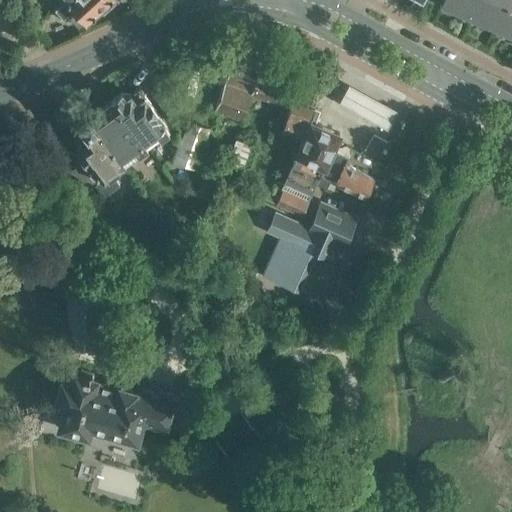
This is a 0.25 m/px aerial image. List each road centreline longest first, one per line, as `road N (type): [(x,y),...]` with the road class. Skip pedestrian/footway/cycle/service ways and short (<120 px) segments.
road 1 (track): [(376,511),(347,382),(352,345),(306,351),(262,380)]
road 2 (track): [(352,345),(443,170),(456,118)]
road 3 (tertiary): [(203,7),(0,96)]
road 4 (track): [(64,352),(170,361),(182,350),(179,319),(142,290)]
road 5 (tertiary): [(346,45),(511,134)]
road 6 (tertiary): [(511,101),(364,24)]
road 7 (track): [(142,290),(84,281),(74,295),(80,338),(109,357)]
road 8 (track): [(84,281),(0,194)]
